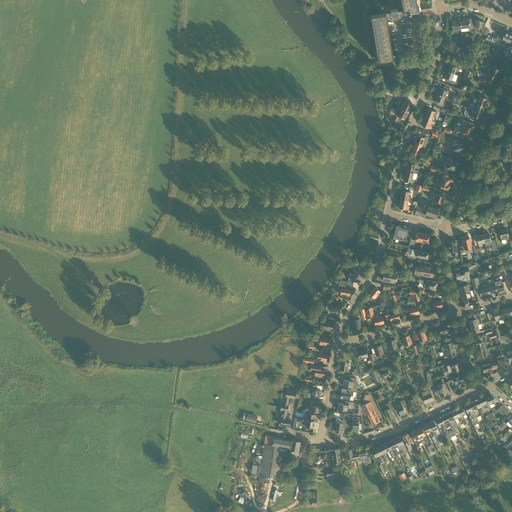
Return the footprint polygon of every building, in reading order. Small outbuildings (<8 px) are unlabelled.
[(386,18),(391,17),(393,17),(393,18),(392,18),(392,20),(394,20),(395,20),(397,20),(398,19),(402,17),(408,13),(411,13),(410,12),(418,10),(416,0),(400,0),(403,12),(398,13),(397,8),(390,9),(391,14),(386,15),(386,13),(370,15),(377,60),(393,58),(386,18)] [(473,22),(469,22),(469,19),(463,20),(463,21),(460,22),(461,31),(468,30),(474,29),(473,22)] [(473,19),(473,22),(474,29),(474,33),(475,33),(477,28),(477,27),(479,27),(481,28),(482,26),(484,27),(485,23),(484,22),(479,21),(476,21),(476,20),(475,19),(475,20),(473,19)] [(461,31),(460,22),(457,22),(457,20),(451,21),(452,26),(453,29),(453,32),(461,31)] [(511,35),(503,31),(501,34),(503,35),(501,39),(510,42),(511,38),(511,35)] [(511,47),(490,38),(486,36),(485,40),(490,43),(497,46),(493,54),(497,56),(504,59),(506,56),(511,58),(511,47)] [(463,49),(455,45),(452,44),(448,53),(453,55),(452,58),(457,60),(456,62),(462,64),(464,59),(457,57),(459,52),(462,54),(463,49)] [(443,70),(454,74),(456,68),(458,69),(459,65),(453,63),(452,66),(449,65),(448,67),(445,66),(443,70)] [(488,73),(497,77),(498,74),(500,74),(501,71),(489,65),(486,71),(487,71),(486,73),(488,74),(488,73)] [(452,80),(454,74),(443,70),(441,74),(445,75),(444,78),(447,78),(446,81),(452,84),(453,81),(452,80)] [(488,74),(486,73),(486,74),(484,73),(481,80),(479,79),(478,82),(484,85),(486,82),(485,82),(486,81),(493,84),(497,77),(488,73),(488,74)] [(434,93),(445,97),(447,91),(449,92),(450,89),(444,86),(443,89),(440,88),(439,90),(435,89),(434,93)] [(443,103),(445,97),(434,93),(432,97),(436,98),(435,101),(438,101),(437,104),(443,107),(444,104),(443,103)] [(474,98),(473,102),(485,106),(487,99),(478,96),(474,95),(472,94),(471,96),(471,97),(474,98)] [(408,112),(413,104),(406,100),(408,96),(405,95),(402,100),(401,99),(397,107),(401,108),(408,112)] [(475,106),(474,109),(482,112),(483,112),(484,111),(484,110),(484,109),(485,106),(473,102),(472,102),(472,103),(474,104),(474,106),(475,106)] [(404,120),(408,112),(401,108),(400,111),(395,110),(394,115),(396,115),(393,120),(396,122),(399,117),(404,120)] [(435,117),(437,112),(428,108),(424,117),(432,120),(435,121),(436,117),(435,117)] [(482,112),(474,109),(472,112),(465,110),(464,113),(465,113),(464,116),(465,116),(469,118),(470,115),(480,118),(481,116),(481,115),(482,115),(483,114),(482,113),(482,112)] [(430,125),(432,120),(424,117),(421,125),(431,129),(432,126),(430,125)] [(462,123),(461,127),(472,131),(474,127),(475,127),(476,126),(476,125),(475,124),(470,122),(462,120),(462,122),(461,122),(462,122),(461,123),(462,123)] [(472,132),(472,131),(461,127),(460,132),(457,131),(456,134),(463,137),(463,136),(470,138),(471,134),(472,135),(473,132),(472,132)] [(414,144),(421,146),(423,141),(426,142),(427,139),(417,135),(414,144)] [(466,144),(451,139),(450,144),(452,144),(450,149),(452,149),(450,153),(459,156),(460,152),(463,153),(464,153),(466,150),(465,149),(466,144)] [(419,152),(421,146),(414,144),(411,152),(421,156),(422,153),(419,152)] [(445,166),(444,167),(455,171),(456,170),(457,167),(458,162),(447,159),(446,162),(445,161),(443,166),(445,166)] [(406,171),(413,173),(415,168),(417,168),(418,165),(408,163),(406,171)] [(412,179),(413,173),(406,171),(404,180),(413,182),(414,179),(412,179)] [(451,176),(440,172),(437,179),(438,179),(436,185),(448,189),(450,183),(449,183),(451,176)] [(400,199),(408,200),(409,195),(411,195),(412,192),(402,190),(400,199)] [(432,192),(430,199),(442,204),(444,196),(432,192)] [(407,206),(408,200),(400,199),(399,208),(409,210),(409,207),(407,206)] [(438,210),(426,206),(425,210),(417,207),(415,213),(425,217),(426,214),(436,217),(437,214),(438,214),(439,211),(438,210)] [(403,227),(396,225),(393,238),(402,240),(403,237),(406,237),(408,230),(403,229),(403,227)] [(508,236),(507,229),(499,231),(501,238),(501,240),(505,239),(506,240),(509,240),(508,236)] [(422,242),(424,233),(417,232),(415,240),(411,239),(409,246),(414,247),(415,242),(418,243),(418,241),(422,242)] [(430,235),(427,234),(427,233),(425,233),(424,233),(422,242),(421,244),(427,245),(430,235)] [(494,240),(491,240),(489,233),(483,235),(485,242),(485,245),(486,246),(492,245),(492,246),(493,250),(497,250),(496,245),(494,240)] [(478,244),(485,242),(483,235),(476,236),(478,244)] [(462,240),(464,250),(468,249),(468,252),(473,252),(469,238),(465,239),(465,238),(463,239),(462,240)] [(410,255),(416,256),(427,258),(428,256),(429,256),(429,254),(428,254),(428,253),(416,250),(417,250),(412,249),(410,255)] [(360,266),(355,265),(353,276),(349,275),(344,275),(343,278),(348,278),(348,280),(357,281),(358,277),(361,277),(363,267),(360,267),(360,266)] [(425,276),(435,277),(437,270),(433,269),(433,268),(428,267),(428,268),(416,266),(414,274),(414,275),(425,276)] [(467,281),(465,276),(464,273),(469,272),(468,267),(462,268),(462,270),(455,272),(457,279),(458,279),(459,283),(467,281)] [(396,274),(384,272),(383,281),(394,283),(396,274)] [(424,280),(425,276),(414,275),(413,278),(420,279),(419,286),(423,287),(436,289),(436,286),(437,286),(438,282),(424,280)] [(342,286),(341,287),(340,295),(349,296),(350,289),(347,288),(347,287),(348,287),(348,282),(340,280),(339,286),(342,286)] [(502,281),(501,280),(494,282),(497,291),(504,289),(503,283),(502,283),(502,281)] [(497,291),(494,282),(485,285),(488,294),(491,293),(492,294),(495,293),(495,292),(497,291)] [(460,290),(461,294),(470,291),(468,284),(459,287),(460,290)] [(488,294),(485,285),(479,286),(479,287),(478,287),(479,290),(481,296),(488,294)] [(369,294),(368,294),(368,295),(368,296),(368,297),(368,298),(369,298),(369,299),(370,299),(370,300),(371,300),(372,300),(373,300),(373,299),(374,299),(374,298),(374,299),(380,292),(374,287),(369,294)] [(416,301),(420,300),(417,290),(410,289),(409,294),(412,294),(414,301),(412,301),(413,307),(405,310),(407,314),(410,313),(411,316),(419,314),(417,306),(416,301)] [(470,291),(461,294),(463,301),(472,298),(470,291)] [(432,302),(434,310),(442,307),(440,300),(432,302)] [(340,305),(331,304),(330,311),(339,313),(340,305)] [(366,310),(367,316),(366,317),(368,321),(374,320),(375,326),(384,324),(382,316),(378,317),(377,314),(374,315),(372,307),(366,310)] [(511,314),(510,308),(506,309),(506,308),(502,309),(503,310),(501,311),(502,317),(511,314)] [(504,322),(502,317),(501,311),(493,313),(495,319),(496,321),(499,320),(500,323),(504,322)] [(386,318),(389,317),(391,322),(400,319),(397,312),(389,314),(388,312),(384,313),(386,318)] [(476,320),(480,319),(479,317),(474,318),(474,319),(469,321),(471,327),(478,325),(476,320)] [(354,330),(362,328),(359,319),(352,321),(354,330)] [(333,323),(324,321),(323,329),(332,330),(333,323)] [(449,332),(447,325),(438,327),(440,335),(449,332)] [(478,325),(471,327),(472,330),(471,331),(472,333),(478,332),(478,333),(485,331),(484,328),(479,329),(478,325)] [(417,333),(419,342),(427,340),(424,331),(417,333)] [(329,338),(321,337),(321,334),(319,334),(319,335),(314,334),(313,340),(318,341),(318,340),(320,340),(319,344),(328,346),(329,338)] [(402,337),(404,346),(412,344),(410,335),(402,337)] [(390,350),(397,348),(395,339),(388,341),(390,350)] [(443,351),(454,348),(454,347),(454,345),(453,345),(452,341),(441,345),(441,348),(442,348),(443,351)] [(477,351),(486,349),(485,345),(487,345),(486,342),(483,342),(476,344),(477,351)] [(376,356),(384,354),(381,345),(374,347),(375,353),(369,355),(371,360),(367,361),(368,362),(371,361),(372,364),(375,363),(377,359),(376,356)] [(443,351),(444,355),(444,358),(456,355),(455,352),(456,351),(455,349),(454,349),(454,348),(443,351)] [(325,351),(316,349),(312,349),(312,352),(316,353),(316,357),(317,357),(317,360),(326,361),(327,354),(324,353),(325,351)] [(359,359),(368,357),(366,349),(357,352),(359,359)] [(487,353),(486,349),(477,351),(479,358),(487,356),(486,353),(487,353)] [(340,370),(347,371),(349,362),(341,361),(340,370)] [(497,366),(496,362),(482,366),(484,372),(492,370),(492,368),(497,366)] [(452,372),(460,369),(460,368),(460,366),(459,366),(458,363),(454,364),(454,363),(446,365),(448,372),(452,371),(452,372)] [(315,376),(324,377),(325,369),(321,369),(321,366),(316,365),(311,364),(310,371),(315,372),(315,376)] [(380,372),(382,377),(390,374),(387,368),(380,372)] [(371,372),(375,382),(380,380),(375,370),(371,372)] [(461,386),(460,382),(463,381),(462,375),(455,377),(455,376),(451,377),(452,382),(455,381),(456,387),(461,386)] [(351,387),(350,390),(357,391),(357,387),(356,384),(357,379),(350,378),(349,381),(344,380),(344,381),(343,382),(343,383),(343,384),(343,386),(351,387)] [(321,396),(321,390),(316,389),(317,385),(309,384),(308,391),(306,394),(306,397),(316,399),(316,396),(321,396)] [(447,388),(444,384),(441,385),(442,387),(438,389),(437,386),(435,387),(438,393),(438,392),(441,397),(446,394),(445,391),(448,390),(447,388)] [(350,390),(347,389),(346,392),(341,391),(340,397),(350,399),(350,400),(353,400),(353,396),(353,392),(357,392),(357,391),(350,390)] [(429,389),(423,391),(421,392),(422,396),(425,403),(433,400),(430,393),(429,389)] [(281,403),(281,407),(288,408),(289,404),(288,404),(289,398),(294,399),(296,391),(287,390),(286,394),(285,394),(283,403),(281,403)] [(511,413),(498,401),(491,394),(491,393),(490,393),(490,394),(489,393),(485,395),(489,403),(489,405),(493,403),(495,406),(497,405),(499,408),(498,408),(502,412),(501,413),(506,418),(511,413)] [(411,399),(408,401),(412,409),(418,407),(415,402),(418,401),(415,394),(409,396),(411,399)] [(371,402),(369,402),(371,396),(365,395),(363,405),(362,405),(360,406),(362,409),(365,415),(367,414),(372,425),(380,421),(371,402)] [(486,404),(489,403),(485,395),(480,398),(486,411),(486,412),(489,411),(489,409),(486,404)] [(483,412),(486,411),(480,398),(475,400),(478,408),(480,407),(483,412)] [(308,414),(309,411),(318,412),(319,406),(314,405),(314,401),(307,400),(306,407),(306,409),(304,410),(302,411),(302,413),(308,414)] [(400,415),(401,415),(402,415),(403,414),(404,414),(405,413),(406,412),(403,407),(406,406),(403,400),(398,403),(399,405),(396,406),(400,415)] [(476,409),(478,408),(475,400),(469,403),(475,416),(478,415),(477,412),(476,409)] [(337,407),(337,408),(337,409),(347,411),(347,408),(352,408),(353,402),(344,401),(344,404),(338,403),(338,404),(337,405),(337,406),(337,407)] [(385,405),(387,409),(384,411),(388,419),(394,417),(392,412),(394,411),(390,402),(385,405)] [(475,416),(469,403),(464,405),(467,413),(470,412),(471,415),(471,416),(469,417),(475,430),(477,429),(475,425),(479,423),(475,416)] [(468,426),(465,418),(467,417),(462,406),(456,409),(463,423),(464,425),(465,427),(468,426)] [(287,412),(288,408),(281,407),(280,411),(282,411),(280,421),(281,421),(280,425),(289,427),(291,420),(286,419),(287,412)] [(451,411),(455,419),(457,418),(461,425),(463,423),(456,409),(451,411)] [(458,426),(455,419),(451,411),(446,414),(454,431),(457,429),(456,427),(458,426)] [(308,414),(302,413),(307,414),(306,419),(299,418),(299,422),(306,423),(305,426),(314,427),(315,421),(314,421),(315,415),(308,414)] [(347,414),(344,414),(343,420),(340,420),(340,422),(337,422),(335,432),(341,433),(342,427),(345,428),(347,414)] [(454,431),(446,414),(441,417),(448,430),(450,429),(450,430),(452,429),(451,430),(451,431),(453,435),(454,438),(456,437),(454,431)] [(352,429),(354,429),(355,430),(356,430),(357,429),(358,429),(358,424),(361,424),(361,417),(355,417),(355,419),(352,419),(352,429)] [(447,430),(448,430),(441,417),(436,419),(439,427),(441,426),(445,433),(448,439),(449,441),(452,440),(448,431),(447,430)] [(434,421),(433,421),(432,420),(431,421),(431,422),(428,423),(435,437),(436,438),(437,442),(440,440),(438,437),(439,437),(435,430),(438,428),(434,421)] [(436,438),(435,437),(428,423),(426,424),(425,424),(423,425),(424,425),(423,426),(427,434),(430,433),(433,438),(436,447),(439,445),(437,442),(436,438)] [(421,440),(423,439),(426,444),(428,443),(421,427),(419,428),(418,427),(416,428),(416,429),(421,440)] [(421,440),(416,429),(415,430),(414,429),(412,430),(412,431),(410,432),(418,447),(420,446),(419,443),(422,442),(421,440)] [(413,450),(410,444),(412,443),(408,433),(407,433),(406,433),(405,433),(405,434),(404,435),(402,436),(410,451),(413,450)] [(281,463),(282,457),(283,456),(277,455),(278,448),(299,451),(301,442),(265,435),(260,476),(258,482),(262,483),(260,495),(265,496),(267,483),(265,483),(266,478),(262,477),(262,476),(279,478),(281,463)] [(405,455),(404,451),(407,450),(400,436),(394,439),(398,446),(403,456),(405,455)] [(398,446),(394,439),(389,441),(395,455),(399,454),(396,447),(398,446)] [(390,458),(395,455),(389,441),(383,444),(387,452),(390,458)] [(384,453),(387,452),(383,444),(377,447),(384,461),(388,459),(384,453)] [(389,470),(384,461),(377,447),(371,450),(375,457),(377,456),(379,460),(377,461),(378,464),(380,463),(381,464),(379,465),(383,473),(385,477),(386,477),(390,475),(388,473),(387,474),(386,472),(389,470)] [(367,455),(368,455),(367,452),(366,452),(365,448),(358,450),(359,453),(355,454),(357,460),(357,462),(363,461),(363,462),(368,461),(367,455)] [(332,464),(341,463),(339,449),(331,450),(332,464)] [(357,460),(355,454),(352,455),(351,449),(345,450),(346,456),(345,456),(346,459),(347,458),(347,459),(350,459),(351,462),(357,460)] [(252,465),(251,473),(252,473),(252,476),(258,477),(259,468),(257,467),(257,466),(252,465)]
